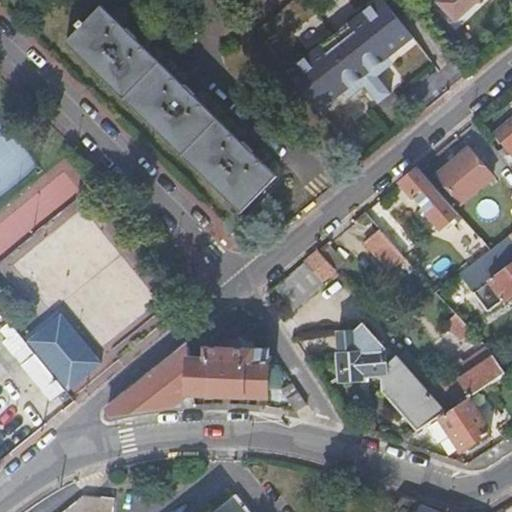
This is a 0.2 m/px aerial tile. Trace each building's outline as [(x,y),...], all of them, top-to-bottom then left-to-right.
[(301,63),(287,73),(319,113),(344,94),(360,81),(372,71),(389,58),(413,39),(382,0),(379,0),(368,9),(349,25),(320,47),(301,63)] [(440,0),(437,3),(455,23),(480,0),(440,0)] [(345,20),(349,25),(368,9),(365,5),(345,20)] [(77,25),(80,29),(67,43),(241,212),(276,177),(252,151),(255,148),(246,139),(242,142),(195,96),(198,93),(187,82),(183,86),(135,39),(139,36),(130,26),(126,29),(102,7),(84,25),(81,21),(77,25)] [(297,59),(301,63),(320,47),(317,43),(297,59)] [(360,81),(344,94),(348,99),(364,86),(369,92),(381,82),(377,77),(393,63),(389,58),(372,71),(360,81)] [(381,82),(369,92),(379,104),(391,95),(381,82)] [(511,119),(493,135),(511,158),(511,119)] [(436,177),(460,206),(493,179),(468,150),(452,163),(436,177)] [(457,215),(418,169),(409,177),(400,184),(439,230),(457,215)] [(405,259),(379,231),(368,241),(394,269),(405,259)] [(477,261),(489,252),(479,240),(467,250),(477,261)] [(334,272),(317,252),(304,263),(306,265),(277,289),(295,311),(324,286),(322,283),(334,272)] [(511,265),(489,282),(504,302),(511,295),(511,265)] [(472,332),(456,316),(447,325),(461,341),(472,332)] [(0,335),(17,356),(29,347),(10,323),(0,330),(0,335)] [(417,433),(439,419),(443,416),(370,332),(337,335),(339,355),(336,356),(338,382),(359,381),(359,377),(378,376),(380,393),(398,413),(417,433)] [(189,362),(187,348),(136,390),(108,412),(111,417),(173,408),(188,395),(244,397),(266,398),(269,351),(253,351),(254,337),(240,337),(240,342),(228,342),(227,350),(204,349),(204,362),(189,362)] [(505,376),(487,349),(433,386),(454,409),(468,400),(505,376)] [(53,401),(65,391),(32,350),(27,354),(30,359),(23,365),(53,401)] [(306,405),(292,384),(277,395),(291,415),(306,405)] [(468,400),(454,409),(443,416),(439,419),(450,436),(461,453),(490,434),(468,400)] [(112,511),(113,501),(99,499),(84,497),(65,511),(112,511)] [(246,511),(235,497),(216,511),(246,511)] [(418,511),(423,507),(424,505),(403,498),(392,511),(418,511)]
